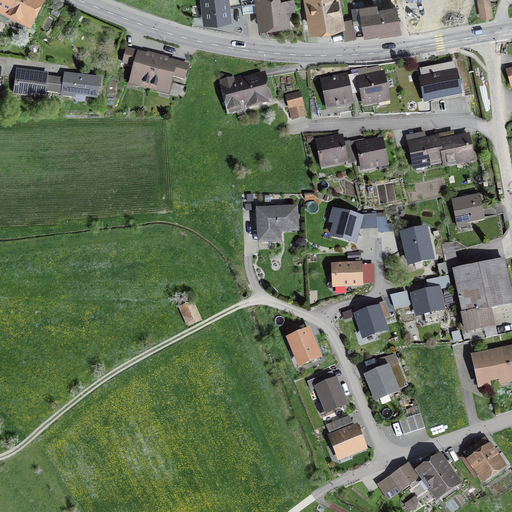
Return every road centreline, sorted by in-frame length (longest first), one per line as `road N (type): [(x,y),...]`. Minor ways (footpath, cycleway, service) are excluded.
road 1 (primary): [(76,0),(174,36),(272,53),(368,54),(459,39)]
road 2 (track): [(0,458),(117,369),(257,298)]
road 3 (residential): [(257,298),(315,319),(327,333),(382,460)]
road 4 (residential): [(289,128),(441,121),(499,131)]
road 5 (residential): [(511,417),(382,460)]
